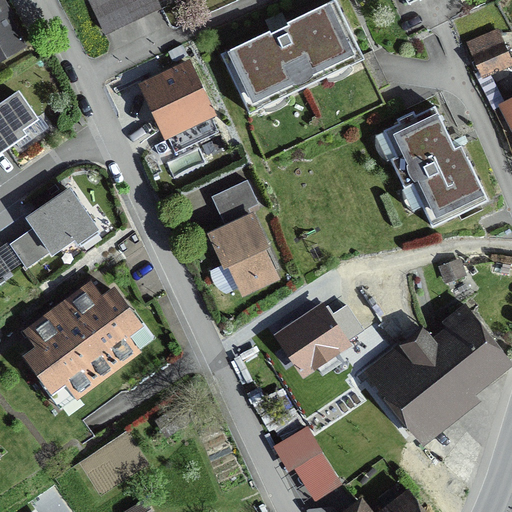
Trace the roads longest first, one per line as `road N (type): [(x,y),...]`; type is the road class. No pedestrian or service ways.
road 1 (residential): [(106,126),(288,511)]
road 2 (residential): [(42,0),(106,126)]
road 3 (residential): [(106,126),(0,200)]
